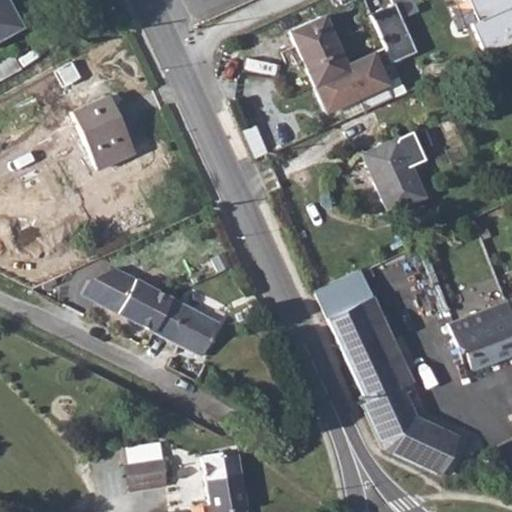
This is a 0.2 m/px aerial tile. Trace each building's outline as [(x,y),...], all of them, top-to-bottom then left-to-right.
[(4,0),(0,0),(0,37),(19,27),(4,0)] [(511,0),(458,0),(448,5),(457,26),(469,24),(483,56),(511,43),(511,0)] [(415,51),(392,1),(367,12),(390,63),(415,51)] [(323,13),(286,31),(326,114),(388,84),(372,52),(347,64),(323,13)] [(70,60),(58,68),(66,83),(78,77),(70,60)] [(109,96),(73,112),(98,168),(134,152),(109,96)] [(407,130),(360,151),(372,178),(369,179),(385,211),(420,195),(406,163),(420,157),(407,130)] [(78,295),(115,313),(132,280),(112,267),(91,276),(78,295)] [(132,280),(115,313),(199,355),(216,322),(132,280)] [(372,295),(317,320),(377,452),(438,478),(455,437),(414,419),(401,392),(414,386),(372,295)] [(511,296),(501,300),(509,319),(511,317),(511,296)] [(511,317),(509,319),(501,300),(451,320),(446,322),(453,344),(459,342),(470,368),(504,355),(511,351),(511,317)] [(190,438),(183,455),(194,458),(201,442),(190,438)] [(123,464),(106,466),(110,495),(163,487),(162,479),(174,478),(172,459),(158,461),(156,447),(122,451),(123,464)] [(206,508),(187,510),(186,511),(240,511),(231,456),(199,459),(206,508)]
